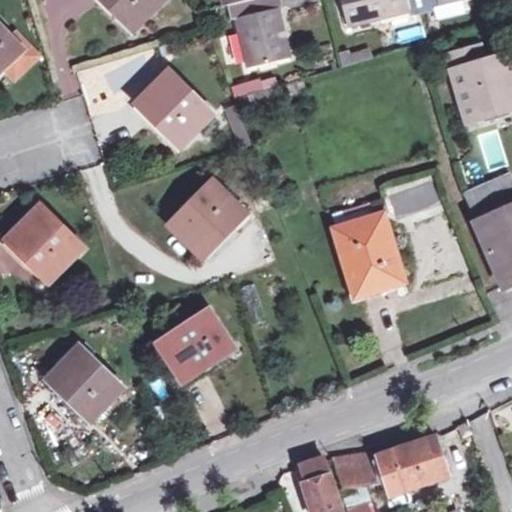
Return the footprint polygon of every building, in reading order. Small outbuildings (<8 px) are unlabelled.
[(112,0),(134,21),(153,0),(112,0)] [(223,0),(224,3),(236,1),(248,66),(288,59),(280,11),(284,9),(282,0),(223,0)] [(340,0),(348,30),(409,14),(410,20),(440,12),(439,7),(465,0),(340,0)] [(0,17),(0,65),(24,41),(0,17)] [(423,26),(397,33),(400,46),(426,39),(423,26)] [(340,53),(342,67),(373,63),(371,49),(340,53)] [(469,117),(511,103),(511,91),(507,75),(511,73),(511,58),(511,54),(455,72),(469,117)] [(165,67),(133,99),(176,142),(208,110),(165,67)] [(238,106),(280,97),(276,77),(234,86),(238,106)] [(478,138),(489,167),(505,161),(494,132),(478,138)] [(511,185),(507,174),(464,194),(478,224),(474,226),(503,288),(511,283),(511,185)] [(241,209),(210,177),(166,221),(197,253),(241,209)] [(41,201),(9,234),(51,277),(84,244),(41,201)] [(403,281),(383,214),(377,217),(372,205),(336,217),(340,228),(336,228),(356,296),(403,281)] [(236,341),(210,304),(161,337),(186,374),(236,341)] [(79,342),(50,373),(93,414),(123,383),(79,342)] [(470,422),(460,427),(465,437),(475,433),(470,422)] [(335,460),(344,488),(387,482),(392,495),(450,474),(438,436),(423,442),(380,455),(378,451),(335,460)] [(343,511),(325,458),(302,465),(307,481),(304,482),(313,511),(343,511)]
